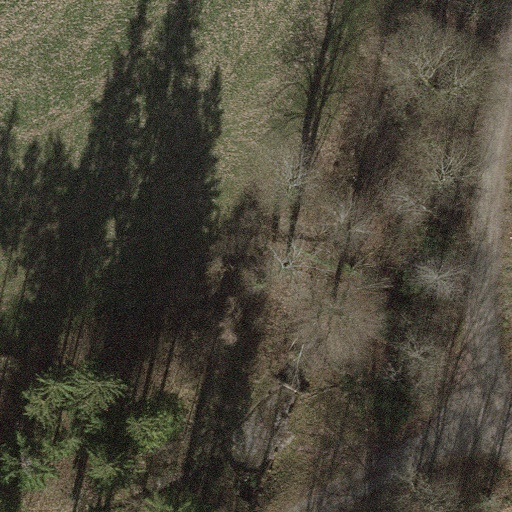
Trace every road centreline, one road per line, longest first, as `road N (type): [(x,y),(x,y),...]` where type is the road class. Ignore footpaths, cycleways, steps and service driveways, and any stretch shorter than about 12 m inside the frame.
road 1 (track): [(511,70),(468,262),(458,349),(500,429)]
road 2 (track): [(500,429),(302,511)]
